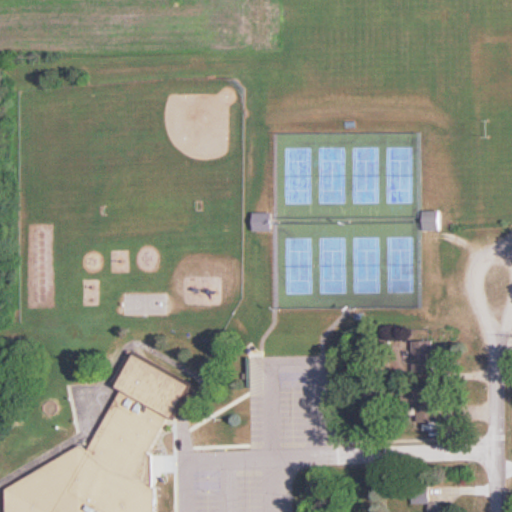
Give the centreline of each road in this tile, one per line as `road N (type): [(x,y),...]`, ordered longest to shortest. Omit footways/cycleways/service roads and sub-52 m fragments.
road 1 (residential): [(497,511),(492,247),(511,226)]
road 2 (residential): [(497,453),(295,457)]
